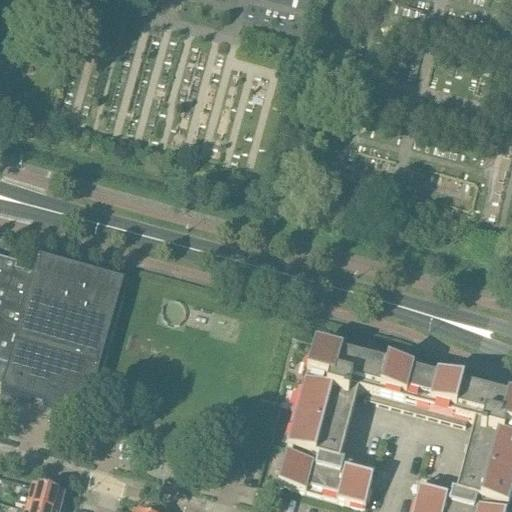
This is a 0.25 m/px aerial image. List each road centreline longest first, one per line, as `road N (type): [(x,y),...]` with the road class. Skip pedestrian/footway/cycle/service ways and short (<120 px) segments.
road 1 (tertiary): [(346,291),(0,196)]
road 2 (tertiary): [(346,291),(511,358)]
road 3 (tertiary): [(511,331),(346,291)]
